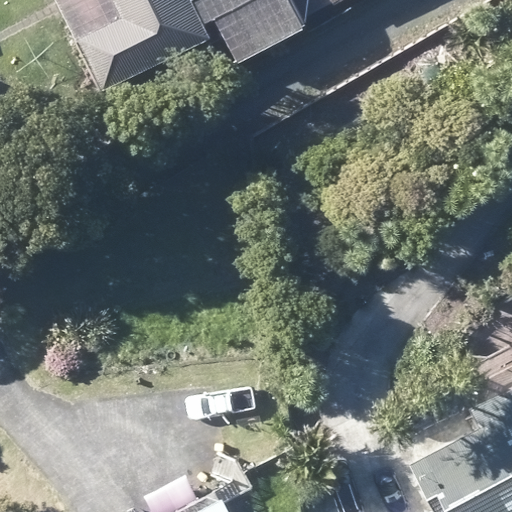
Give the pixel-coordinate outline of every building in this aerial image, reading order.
[(119,0),(125,13),(81,32),(107,88),(218,35),(211,19),(202,0),(119,0)] [(307,14),(334,0),(249,0),(223,14),(246,56),(311,20),(307,14)] [(0,125),(14,117),(0,90),(0,125)] [(511,511),(511,386),(480,404),(489,420),(419,459),(448,511),(511,511)] [(242,511),(232,493),(224,497),(219,488),(171,511),(140,511),(139,509),(131,511),(242,511)]
